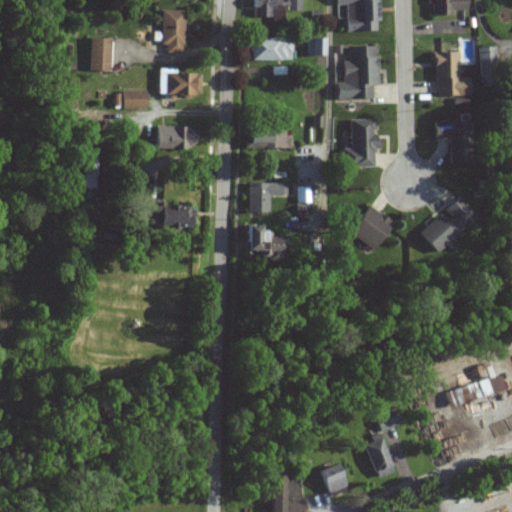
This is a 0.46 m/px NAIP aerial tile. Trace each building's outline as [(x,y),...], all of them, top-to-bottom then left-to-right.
[(277,16),(276,0),(249,0),(249,17),(277,16)] [(297,0),(283,0),(284,18),(298,18),(297,0)] [(343,32),(374,31),(374,21),(376,21),(375,0),(330,0),(331,5),(342,5),(343,32)] [(426,0),(427,15),(451,14),(451,11),(464,10),(463,0),(426,0)] [(159,52),(180,53),(181,11),(161,10),(159,52)] [(325,55),(325,38),(305,37),(305,55),(325,55)] [(106,71),(107,39),(87,38),(86,70),(106,71)] [(289,39),(248,38),(247,60),(289,61),(289,39)] [(370,98),(369,84),(375,83),(375,46),(346,47),(346,62),(339,62),(340,83),(333,83),(333,99),(370,98)] [(434,95),(467,96),(467,78),(456,77),(457,52),(430,52),(430,79),(435,79),(434,95)] [(154,95),(196,96),(197,73),(170,73),(170,68),(154,68),(154,95)] [(143,91),(111,92),(111,109),(143,109),(143,91)] [(348,148),(340,149),(340,167),(371,166),(371,149),(376,149),(376,135),(372,135),(372,118),(347,119),(348,148)] [(430,121),(430,139),(446,138),(446,163),(463,163),(462,120),(430,121)] [(151,148),(192,149),(193,127),(152,126),(151,148)] [(287,132),(243,133),(243,149),(287,148),(287,132)] [(245,212),(266,213),(266,195),(285,196),(285,184),(245,183),(245,212)] [(308,187),(294,187),(294,204),(308,204),(308,187)] [(435,214),(413,235),(433,255),(472,215),(454,196),(441,209),(447,216),(442,221),(435,214)] [(366,250),(389,225),(367,205),(345,230),(366,250)] [(153,207),(153,227),(192,227),(191,206),(153,207)] [(239,256),(275,258),(276,235),(255,234),(255,225),(240,225),(239,256)] [(485,379),(443,393),(449,408),(504,389),(500,376),(486,381),(485,379)] [(378,433),(400,424),(393,408),(372,417),(378,433)] [(390,473),(380,433),(368,436),(370,442),(363,444),(372,478),(390,473)] [(338,466),(314,474),(322,494),(345,486),(338,466)] [(267,475),(266,511),(297,511),(298,484),(289,484),(290,476),(267,475)]
